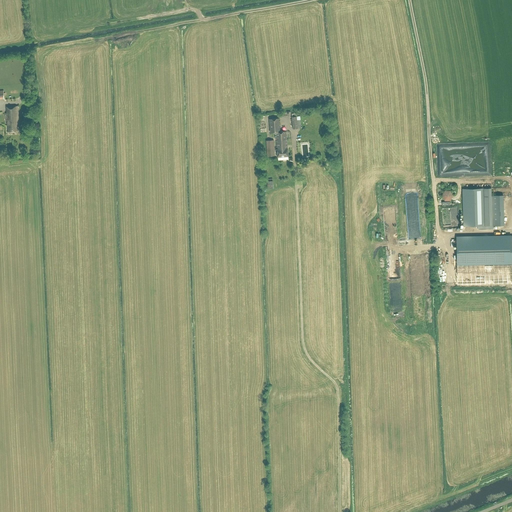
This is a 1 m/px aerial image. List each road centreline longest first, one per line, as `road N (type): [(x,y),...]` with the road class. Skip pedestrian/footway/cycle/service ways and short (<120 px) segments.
road 1 (track): [(409,0),(442,234)]
road 2 (track): [(111,36),(312,0)]
